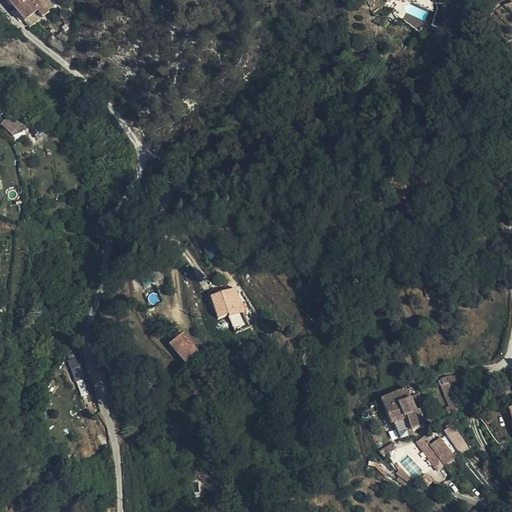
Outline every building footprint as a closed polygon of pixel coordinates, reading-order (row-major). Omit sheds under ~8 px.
[(5,0),(15,11),(28,0),(5,0)] [(28,0),(15,11),(25,22),(37,13),(40,17),(41,18),(46,14),(49,12),(39,1),(39,0),(28,0)] [(39,0),(39,1),(49,12),(54,8),(47,0),(39,0)] [(37,13),(25,22),(29,26),(40,17),(37,13)] [(9,115),(0,125),(11,135),(20,126),(9,115)] [(13,137),(24,130),(20,126),(11,135),(13,137)] [(158,271),(148,275),(152,284),(162,280),(158,271)] [(152,284),(148,275),(139,278),(144,288),(152,284)] [(234,291),(210,298),(217,320),(228,317),(234,332),(248,328),(234,291)] [(198,353),(182,336),(169,347),(184,364),(198,353)] [(449,408),(452,415),(459,412),(446,378),(440,381),(441,382),(439,383),(449,408)] [(405,390),(380,402),(392,427),(395,425),(402,441),(413,436),(412,433),(425,427),(419,413),(416,414),(405,390)] [(204,414),(207,437),(213,436),(210,413),(204,414)] [(181,441),(179,426),(172,427),(174,442),(181,441)] [(460,457),(468,451),(452,428),(444,434),(460,457)] [(213,436),(207,437),(204,437),(205,443),(202,444),(204,452),(217,450),(215,436),(213,436)] [(442,461),(431,446),(424,438),(416,444),(433,468),(442,461)] [(440,439),(431,446),(442,461),(451,454),(440,439)] [(511,453),(508,443),(498,446),(505,462),(511,458),(511,453)] [(388,476),(378,466),(375,469),(385,479),(388,476)] [(353,476),(347,469),(340,475),(346,481),(353,476)] [(395,476),(399,479),(408,485),(412,488),(415,485),(400,469),(397,471),(399,472),(395,476)] [(433,483),(427,476),(421,482),(427,488),(433,483)] [(408,485),(399,479),(396,482),(403,487),(405,487),(408,485)] [(77,511),(85,511),(85,503),(77,503),(77,511)]
